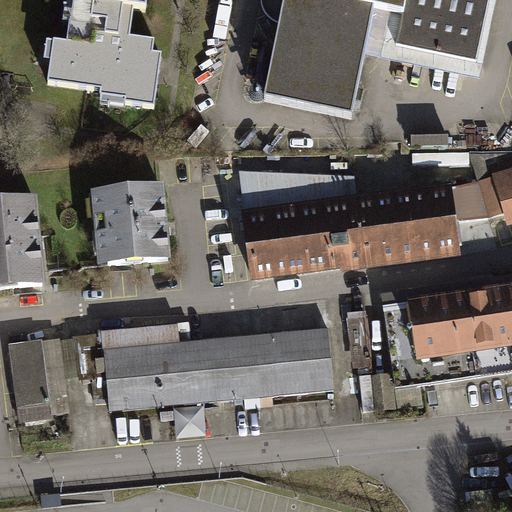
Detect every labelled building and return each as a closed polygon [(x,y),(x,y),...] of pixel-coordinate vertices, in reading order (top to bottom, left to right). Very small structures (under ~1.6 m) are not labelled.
[(133,14),(145,16),(147,0),(79,0),(78,7),(133,14)] [(285,0),(264,102),(352,120),(374,12),(403,18),(406,0),(285,0)] [(489,0),(406,0),(397,49),(476,65),(489,0)] [(50,70),(48,92),(126,102),(124,112),(154,116),(161,60),(152,59),(154,46),(129,43),(133,14),(78,7),(73,6),(72,12),(78,12),(75,32),(69,31),(66,52),(53,50),(53,55),(58,56),(56,71),(50,70)] [(453,162),(453,140),(416,139),(416,162),(453,162)] [(225,291),(477,255),(473,237),(509,232),(495,180),(460,186),(359,205),(355,166),(240,156),(245,221),(217,225),(225,291)] [(511,175),(495,180),(509,232),(511,230),(511,175)] [(163,194),(94,200),(100,274),(170,268),(163,194)] [(38,206),(0,208),(0,297),(45,294),(38,206)] [(511,279),(404,296),(413,357),(511,341),(511,279)] [(372,312),(356,313),(361,412),(387,410),(385,376),(375,377),(372,312)] [(179,334),(102,341),(110,420),(336,399),(331,336),(181,350),(179,334)] [(62,349),(11,355),(21,430),(72,423),(62,349)]
